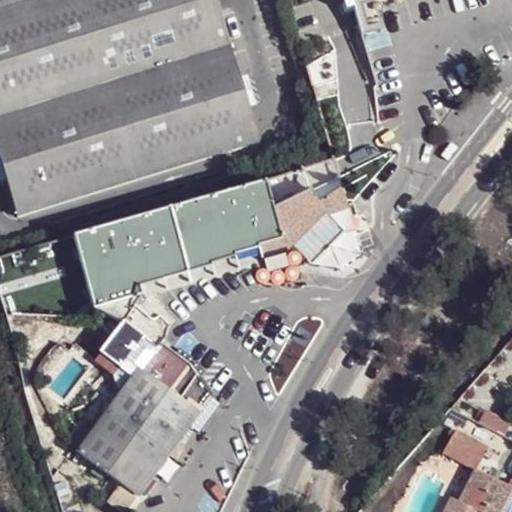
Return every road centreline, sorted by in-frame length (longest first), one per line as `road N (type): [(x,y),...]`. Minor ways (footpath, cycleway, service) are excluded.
road 1 (secondary): [(511,99),(352,307),(284,423),(246,511)]
road 2 (secondary): [(275,511),(372,330),(511,146)]
